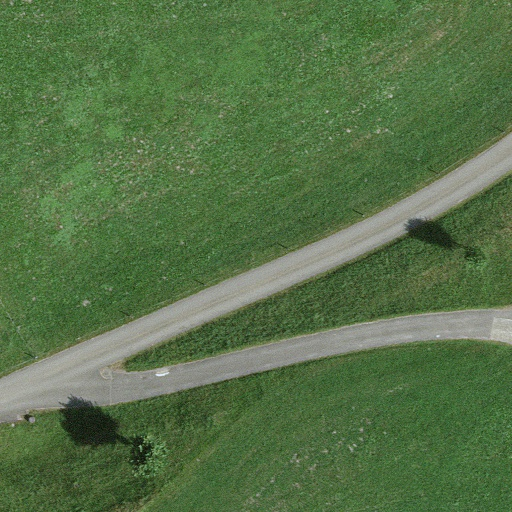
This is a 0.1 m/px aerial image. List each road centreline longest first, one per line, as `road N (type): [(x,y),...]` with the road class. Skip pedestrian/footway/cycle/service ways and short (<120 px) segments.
road 1 (track): [(0,400),(334,250),(511,151)]
road 2 (track): [(511,325),(322,343),(106,388),(22,390)]
